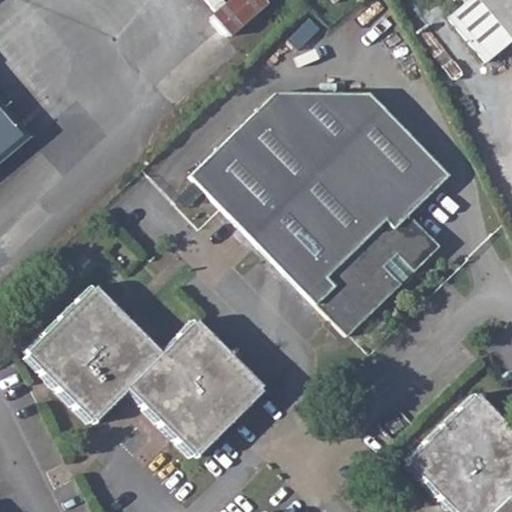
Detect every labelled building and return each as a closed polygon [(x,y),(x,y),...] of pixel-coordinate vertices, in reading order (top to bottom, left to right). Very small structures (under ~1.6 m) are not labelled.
[(264,3),(261,0),(228,0),(208,18),(225,38),(264,3)] [(511,0),(465,0),(445,17),(483,63),(510,41),(511,43),(511,0)] [(208,155),(260,207),(236,230),(343,337),(397,284),(393,279),(405,267),(409,272),(435,246),(403,215),(413,205),(390,182),(420,154),(361,95),(270,93),(208,155)] [(0,151),(17,137),(0,116),(0,151)] [(420,154),(390,182),(413,205),(442,176),(420,154)] [(185,178),(236,230),(260,207),(208,155),(185,178)] [(186,459),(190,455),(193,459),(208,444),(206,443),(209,440),(211,441),(224,427),(223,426),(226,423),(227,424),(242,410),(240,409),(243,406),(244,408),(259,394),(255,390),(259,386),(244,372),(243,374),(240,371),(241,369),(228,355),(226,357),(223,354),(225,352),(211,338),(209,340),(206,337),(208,335),(194,321),(190,325),(187,321),(172,335),(174,337),(171,340),(170,338),(156,352),(139,337),(140,335),(126,321),(124,323),(122,320),(123,318),(109,304),(108,305),(105,303),(106,301),(92,287),(88,291),(85,287),(71,301),(72,302),(70,305),(68,304),(54,318),(55,320),(52,323),(51,321),(37,335),(38,337),(35,339),(34,338),(20,352),(23,355),(20,359),(34,373),(35,372),(38,375),(37,376),(51,390),(52,389),(55,392),(54,393),(68,407),(69,406),(72,409),(70,410),(85,424),(88,421),(92,424),(106,410),(104,409),(107,406),(108,407),(122,394),(136,407),(137,406),(140,409),(138,410),(152,424),(154,423),(157,426),(155,427),(169,441),(171,440),(174,443),(172,444),(186,459)] [(418,444),(404,457),(407,461),(403,464),(417,479),(419,478),(421,480),(420,482),(434,496),(435,495),(438,498),(437,499),(449,511),(511,511),(511,499),(510,497),(511,494),(511,430),(511,429),(509,430),(506,427),(508,426),(494,411),(492,413),(490,410),(491,409),(477,394),(474,397),(470,394),(456,408),(457,409),(454,412),(453,410),(438,424),(440,426),(437,429),(436,427),(421,441),(422,442),(419,445),(418,444)]
